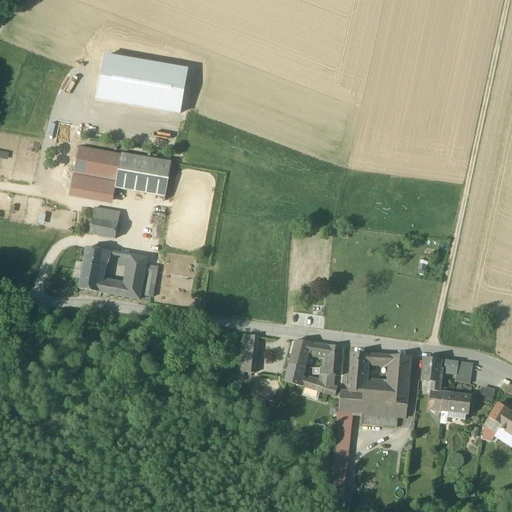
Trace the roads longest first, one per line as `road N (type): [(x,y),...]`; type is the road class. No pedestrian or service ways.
road 1 (tertiary): [(511,374),(430,351),(0,301)]
road 2 (track): [(509,0),(430,351)]
road 3 (unknown): [(39,303),(51,249),(129,234),(150,212)]
